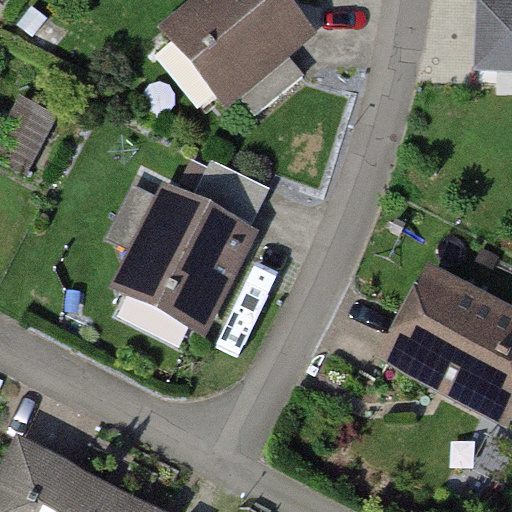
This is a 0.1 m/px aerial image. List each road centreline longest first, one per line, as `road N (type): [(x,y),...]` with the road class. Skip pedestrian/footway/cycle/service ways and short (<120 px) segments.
road 1 (residential): [(230,465),(319,296),(371,169),(409,0)]
road 2 (residential): [(230,465),(0,344)]
